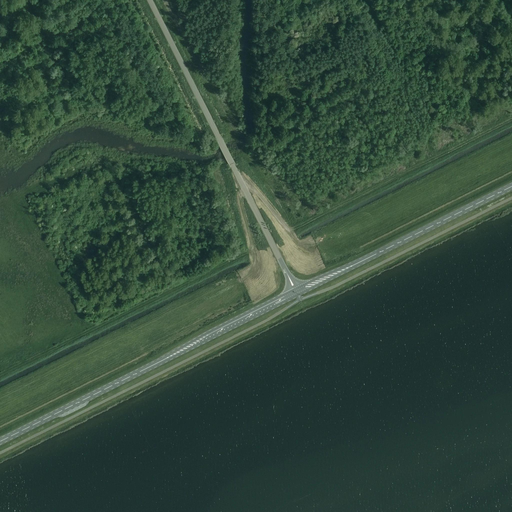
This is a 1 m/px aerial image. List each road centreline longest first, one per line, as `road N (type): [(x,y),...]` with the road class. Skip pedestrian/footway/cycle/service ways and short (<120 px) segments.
road 1 (primary): [(0,443),(299,295)]
road 2 (unclassified): [(299,295),(149,0)]
road 3 (primary): [(299,295),(511,189)]
